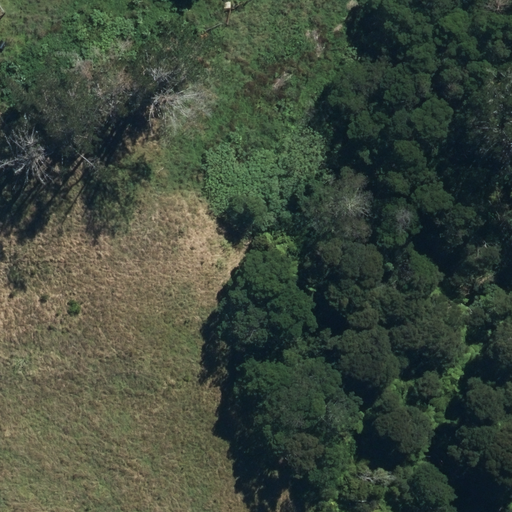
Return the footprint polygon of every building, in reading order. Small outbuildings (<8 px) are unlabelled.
[(168,0),(140,0),(126,12),(165,59),(196,34),(168,0)] [(89,18),(76,3),(57,20),(70,34),(89,18)] [(135,51),(125,31),(93,48),(104,68),(135,51)] [(0,72),(0,90),(4,99),(52,77),(38,48),(10,61),(13,67),(0,72)] [(43,145),(13,165),(32,192),(61,173),(43,145)]
